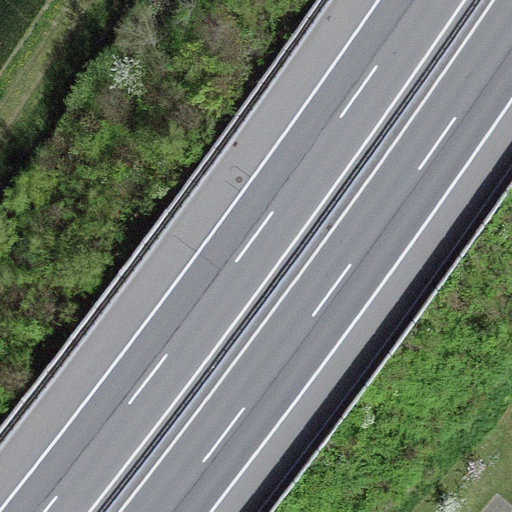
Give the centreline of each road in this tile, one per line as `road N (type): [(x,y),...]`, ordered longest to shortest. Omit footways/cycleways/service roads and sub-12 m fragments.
road 1 (motorway): [(420,0),(255,235),(44,511)]
road 2 (motorway): [(162,511),(511,33)]
road 3 (track): [(0,120),(82,0)]
